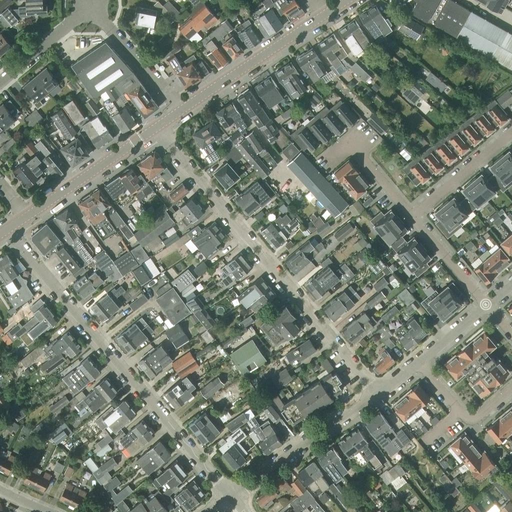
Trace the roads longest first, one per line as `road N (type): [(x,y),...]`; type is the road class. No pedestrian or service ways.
road 1 (residential): [(230,497),(7,229)]
road 2 (residential): [(377,394),(157,126)]
road 3 (residential): [(230,497),(377,394)]
road 4 (tertiary): [(322,16),(181,110)]
road 5 (tertiary): [(157,126),(26,216)]
road 6 (residential): [(181,110),(89,8)]
road 7 (residential): [(418,361),(469,422),(511,387)]
road 8 (residential): [(511,135),(411,217)]
